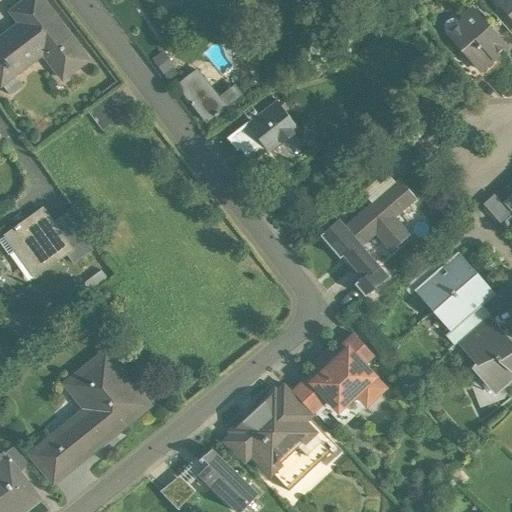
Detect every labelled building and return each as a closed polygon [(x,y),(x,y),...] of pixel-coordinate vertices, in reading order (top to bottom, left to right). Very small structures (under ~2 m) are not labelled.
[(40,0),(25,0),(11,11),(20,23),(0,38),(0,82),(2,85),(16,74),(15,72),(42,51),(60,74),(74,64),(76,66),(85,59),(40,0)] [(511,0),(495,0),(506,12),(511,18),(511,0)] [(472,10),(462,19),(461,25),(463,28),(450,39),(460,50),(478,71),(479,71),(492,59),(493,56),(504,46),(472,10)] [(511,18),(506,12),(497,20),(511,36),(511,18)] [(478,71),(460,50),(451,58),(469,79),(478,71)] [(218,98),(196,70),(176,85),(190,103),(189,103),(191,105),(191,104),(205,122),(213,116),(214,117),(218,114),(217,113),(225,107),(218,98)] [(240,95),(234,86),(229,90),(236,99),(240,95)] [(229,90),(218,98),(225,107),(236,99),(229,90)] [(106,97),(87,112),(102,130),(121,116),(106,97)] [(275,101),(246,123),(246,122),(226,138),(236,151),(239,149),(261,177),(272,169),(278,164),(269,152),(298,130),(275,101)] [(284,171),(278,164),(272,169),(277,175),(267,184),(285,206),(305,190),(287,168),(284,171)] [(399,182),(339,233),(333,225),(320,236),(359,282),(376,268),(355,243),(371,229),(390,250),(407,236),(390,217),(399,209),(399,210),(413,198),(399,182)] [(511,193),(502,202),(511,213),(511,193)] [(498,222),(509,213),(492,194),(482,203),(498,222)] [(47,227),(38,213),(8,234),(37,274),(65,255),(71,250),(52,224),(47,227)] [(66,214),(52,224),(71,250),(65,255),(72,264),(92,250),(66,214)] [(419,286),(413,291),(431,312),(475,273),(457,252),(444,263),(419,286)] [(436,254),(411,277),(419,286),(444,263),(436,254)] [(359,282),(355,286),(363,296),(384,278),(376,268),(359,282)] [(475,273),(431,312),(449,332),(450,333),(456,328),(481,305),(494,294),(475,273)] [(411,277),(401,286),(409,295),(413,291),(419,286),(411,277)] [(481,305),(456,328),(464,337),(483,319),(489,314),(481,305)] [(494,331),(483,319),(464,337),(457,343),(475,364),(471,369),(480,378),(483,378),(495,392),(504,383),(506,384),(511,379),(511,342),(511,343),(501,332),(494,331)] [(456,328),(450,333),(449,332),(445,336),(454,345),(457,343),(464,337),(456,328)] [(369,353),(353,334),(341,345),(358,363),(359,362),(369,353)] [(358,363),(341,345),(331,355),(318,367),(306,378),(325,398),(320,404),(330,415),(354,393),(365,405),(383,388),(359,362),(358,363)] [(147,405),(104,352),(66,383),(86,409),(51,437),(72,464),(92,448),(93,449),(147,405)] [(329,353),(316,365),(318,367),(331,355),(329,353)] [(306,378),(291,392),(310,413),(320,404),(325,398),(306,378)] [(291,392),(285,386),(276,394),(301,421),(310,413),(291,392)] [(276,394),(274,391),(231,431),(234,434),(251,452),(269,473),(312,433),(276,394)] [(354,393),(330,415),(341,426),(365,405),(354,393)] [(312,433),(269,473),(287,492),(330,452),(312,433)] [(251,452),(234,434),(223,444),(241,462),(251,452)] [(51,437),(30,454),(52,481),(73,464),(72,464),(51,437)] [(13,446),(0,456),(0,472),(11,463),(19,473),(28,465),(13,446)] [(253,491),(210,450),(197,460),(200,463),(203,460),(207,464),(197,475),(233,511),(253,491)] [(19,473),(11,463),(0,472),(0,511),(16,511),(37,496),(19,473)] [(194,491),(178,476),(159,491),(177,510),(194,491)]
